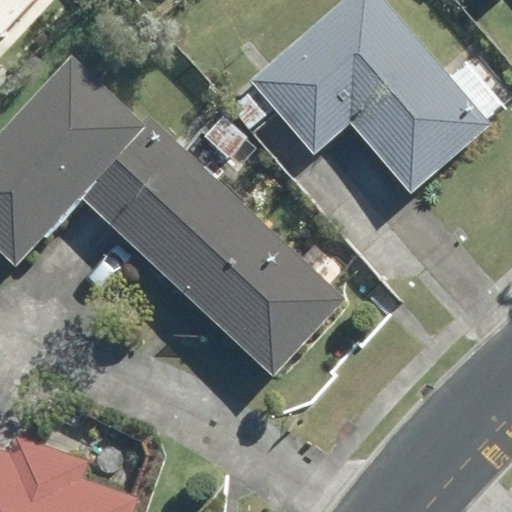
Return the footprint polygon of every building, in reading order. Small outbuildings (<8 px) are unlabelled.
[(0,0),(0,51),(47,0),(0,0)] [(262,86),(283,110),(285,109),(321,151),(357,121),(419,193),(497,125),(493,120),(454,76),(387,0),(356,0),(259,85),(262,86)] [(82,60),(0,146),(0,242),(26,267),(90,197),(121,227),(194,150),(160,119),(152,126),(82,60)] [(257,132),(283,110),(262,86),(236,110),(257,132)] [(223,115),(202,137),(226,160),(248,138),(223,115)] [(121,227),(284,381),(356,304),(194,150),(121,227)] [(81,478),(87,461),(13,436),(7,455),(0,451),(0,511),(130,511),(135,497),(81,478)]
